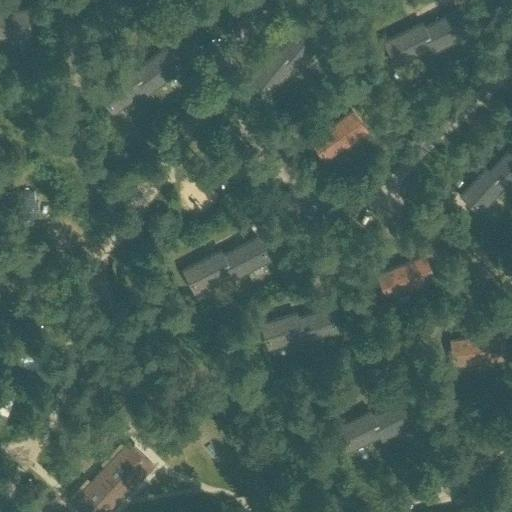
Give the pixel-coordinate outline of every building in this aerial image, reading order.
[(423,26),(431,46),(434,50),(470,32),(459,9),(423,26)] [(0,11),(0,35),(29,34),(28,11),(0,11)] [(431,46),(423,26),(421,22),(385,40),(396,63),(431,46)] [(268,57),(288,73),(303,53),(283,37),(268,57)] [(134,71),(145,88),(148,92),(180,67),(165,47),(134,71)] [(288,73),(268,57),(252,76),(272,92),(288,73)] [(145,88),(134,71),(131,67),(98,92),(114,112),(145,88)] [(311,139),(326,160),(367,131),(352,110),(311,139)] [(511,145),(489,171),(504,185),(507,189),(511,183),(511,145)] [(504,185),(489,171),(485,167),(461,194),(480,211),(504,185)] [(222,254),(230,273),(233,277),(269,259),(257,236),(222,254)] [(230,273),(222,254),(220,250),(184,268),(195,291),(230,273)] [(378,273),(388,297),(434,278),(424,255),(378,273)] [(297,317),(303,337),(304,341),(338,330),(330,306),(297,317)] [(303,337),(297,317),(296,312),(262,323),(269,347),(303,337)] [(452,339),(455,364),(504,358),(501,332),(452,339)] [(10,392),(34,381),(27,366),(3,378),(10,392)] [(372,415),(380,434),(382,438),(414,422),(403,399),(372,415)] [(380,434),(372,415),(370,410),(338,426),(349,449),(380,434)] [(70,505),(78,511),(107,511),(149,465),(124,443),(70,505)] [(431,511),(451,511),(467,509),(461,484),(427,491),(431,511)] [(392,494),(395,511),(429,511),(431,511),(427,491),(426,487),(392,494)]
